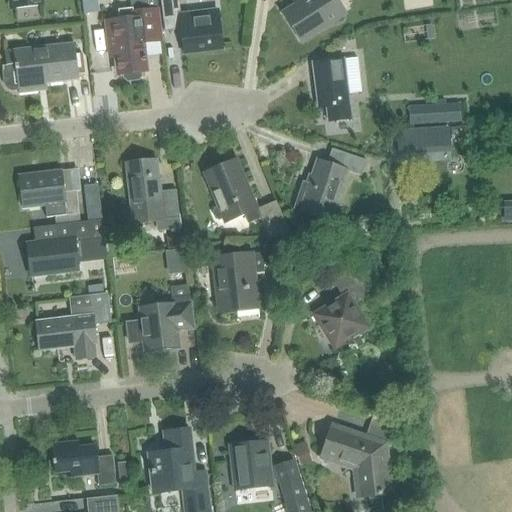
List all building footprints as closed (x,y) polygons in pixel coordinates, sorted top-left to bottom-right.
[(12,0),(14,10),(42,6),(41,0),(12,0)] [(156,0),(130,0),(133,20),(106,23),(109,52),(116,51),(119,76),(123,75),(123,79),(127,82),(138,81),(141,77),(141,73),(146,73),(143,43),(162,41),(158,8),(158,9),(156,0)] [(183,55),(223,51),(218,11),(182,16),(179,0),(160,0),(165,33),(180,31),(183,55)] [(301,44),(345,15),(335,0),(306,0),(282,16),(301,44)] [(6,54),(7,67),(3,67),(5,84),(7,87),(10,90),(13,93),(17,92),(17,90),(19,90),(19,95),(40,93),(39,86),(80,81),(76,45),(6,54)] [(329,123),(351,121),(344,61),(316,64),(317,75),(314,76),(318,110),(328,109),(329,123)] [(435,105),(436,124),(447,123),(446,105),(446,100),(434,100),(435,105)] [(0,131),(26,131),(25,119),(0,119),(0,131)] [(448,130),(398,133),(399,151),(449,148),(448,130)] [(332,150),(327,164),(317,161),(309,186),(303,184),(295,208),(330,221),(347,172),(361,177),(366,163),(332,150)] [(124,165),(129,206),(131,228),(154,226),(155,234),(179,231),(175,191),(159,193),(155,161),(124,165)] [(237,161),(203,175),(217,208),(214,209),(212,213),(215,220),(219,221),(222,220),(223,224),(244,216),(247,224),(260,219),(268,239),(290,237),(275,203),(257,210),(237,161)] [(60,172),(19,177),(22,209),(45,207),(46,219),(55,218),(56,226),(79,224),(78,215),(75,194),(62,195),(60,172)] [(101,220),(100,209),(87,211),(88,222),(101,220)] [(28,257),(26,257),(27,267),(29,267),(30,273),(44,272),(45,276),(78,272),(77,263),(106,259),(101,221),(56,227),(58,244),(27,247),(28,257)] [(252,255),(212,260),(218,315),(258,310),(254,275),(263,274),(264,265),(285,269),(290,237),(268,239),(267,240),(265,254),(252,255)] [(356,336),(367,329),(352,303),(368,293),(351,266),(330,279),(342,298),(312,316),(333,350),(350,340),(357,350),(362,346),(356,336)] [(192,326),(187,287),(170,289),(173,307),(139,311),(140,316),(121,319),(125,345),(143,342),(145,354),(178,349),(175,328),(192,326)] [(72,320),(36,324),(39,353),(74,349),(75,362),(94,360),(93,347),(94,347),(92,326),(109,324),(106,296),(69,300),(72,320)] [(386,448),(394,426),(370,418),(362,438),(329,427),(317,460),(352,471),(356,501),(389,497),(382,447),(386,448)] [(182,492),(184,511),(208,511),(204,474),(192,475),(190,462),(192,462),(189,431),(163,434),(165,454),(148,456),(152,495),(182,492)] [(288,511),(307,511),(292,462),(274,468),(275,470),(270,471),(267,443),(229,447),(234,492),(271,488),(270,485),(279,484),(288,511)] [(98,488),(115,486),(112,458),(95,460),(94,448),(69,451),(68,445),(51,447),(54,475),(70,473),(71,479),(97,476),(98,488)] [(129,462),(118,464),(120,484),(131,482),(129,462)] [(118,511),(117,502),(85,505),(85,511),(118,511)]
